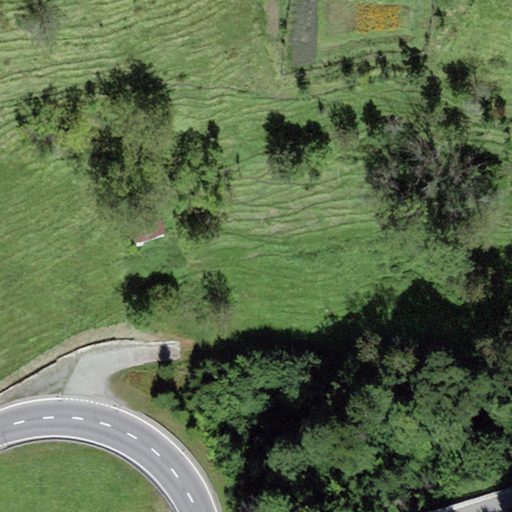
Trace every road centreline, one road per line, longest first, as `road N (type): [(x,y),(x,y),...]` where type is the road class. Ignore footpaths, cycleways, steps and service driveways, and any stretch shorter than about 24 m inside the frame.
road 1 (secondary): [(197,511),(157,454),(115,428),(50,417),(0,429)]
road 2 (track): [(70,417),(95,371),(202,351)]
